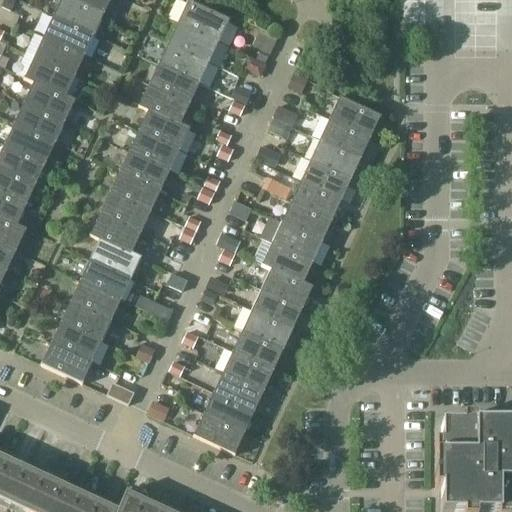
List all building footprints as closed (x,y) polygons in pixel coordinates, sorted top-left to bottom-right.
[(102,16),(68,0),(62,0),(54,18),(93,36),(102,16)] [(109,0),(68,0),(102,16),(109,0)] [(216,44),(226,22),(189,4),(178,26),(216,44)] [(93,36),(54,18),(44,39),(83,57),(93,36)] [(207,65),(216,44),(178,26),(169,47),(207,65)] [(260,30),(256,39),(273,47),(277,37),(260,30)] [(83,57),(44,39),(35,60),(73,78),(83,57)] [(197,86),(207,65),(169,47),(159,68),(197,86)] [(260,52),(255,61),(264,65),(268,56),(260,52)] [(248,58),(242,71),(260,80),(266,66),(264,65),(255,61),(248,58)] [(73,78),(35,60),(25,81),(34,86),(35,85),(64,99),(64,98),(73,78)] [(188,107),(197,86),(159,68),(149,89),(188,107)] [(294,75),(287,90),(300,96),(307,81),(294,75)] [(108,82),(104,92),(112,95),(116,86),(108,82)] [(35,85),(34,86),(25,106),(63,124),(73,102),(64,98),(64,99),(35,85)] [(235,88),(230,100),(245,107),(250,95),(235,88)] [(178,128),(178,127),(188,107),(149,89),(139,110),(148,115),(149,114),(178,128)] [(379,118),(340,100),(330,122),(369,140),(379,118)] [(233,103),(228,113),(239,118),(244,108),(233,103)] [(63,124),(25,106),(15,127),(53,145),(63,124)] [(278,108),(272,120),(292,129),(297,117),(278,108)] [(188,131),(178,127),(178,128),(149,114),(148,115),(139,134),(178,152),(188,131)] [(272,120),(266,133),(286,142),(292,129),(272,120)] [(369,140),(330,122),(320,143),(359,160),(369,140)] [(53,145),(15,127),(5,148),(44,166),(53,145)] [(219,133),(215,143),(226,148),(230,137),(219,133)] [(168,173),(178,152),(139,134),(130,155),(168,173)] [(359,160),(320,143),(311,163),(350,181),(359,160)] [(222,146),(216,158),(226,164),(232,152),(222,146)] [(44,166),(5,148),(0,159),(0,170),(34,186),(44,166)] [(260,148),(255,161),(275,170),(280,157),(260,148)] [(158,194),(168,173),(130,155),(120,176),(158,194)] [(350,181),(311,163),(301,184),(340,202),(350,181)] [(34,186),(0,170),(0,195),(24,207),(34,186)] [(149,214),(158,194),(120,176),(110,197),(149,214)] [(266,179),(261,190),(285,202),(290,191),(266,179)] [(340,202),(301,184),(292,205),(331,223),(340,202)] [(203,189),(196,201),(208,207),(214,195),(203,189)] [(24,207),(0,195),(0,221),(15,228),(15,227),(24,207)] [(139,235),(149,214),(110,197),(101,217),(139,235)] [(234,204),(228,216),(244,224),(250,212),(234,204)] [(331,223),(292,205),(282,226),(321,244),(331,223)] [(129,256),(139,235),(101,217),(91,239),(100,243),(129,256)] [(189,219),(184,229),(195,234),(200,223),(189,219)] [(0,221),(0,247),(14,254),(25,232),(15,227),(15,228),(0,221)] [(321,244),(282,226),(273,247),(311,265),(321,244)] [(183,230),(178,241),(190,246),(195,235),(183,230)] [(221,235),(215,247),(223,250),(235,255),(240,243),(221,235)] [(139,261),(129,256),(100,243),(91,264),(130,282),(139,261)] [(14,254),(0,247),(0,272),(5,274),(14,254)] [(311,265),(273,247),(263,268),(272,273),(272,272),(302,285),(311,265)] [(223,250),(218,263),(229,268),(235,255),(223,250)] [(120,303),(130,282),(91,264),(86,273),(81,285),(120,303)] [(272,272),(272,273),(263,293),(301,311),(311,289),(302,285),(272,272)] [(175,278),(170,289),(182,294),(187,283),(175,278)] [(211,279),(205,291),(223,298),(228,287),(211,279)] [(110,324),(120,303),(81,285),(71,305),(110,324)] [(205,291),(200,302),(212,308),(217,296),(205,291)] [(43,292),(39,299),(47,303),(51,296),(43,292)] [(301,311),(263,293),(253,314),(291,332),(301,311)] [(140,297),(134,309),(167,324),(172,312),(140,297)] [(101,344),(110,324),(71,305),(62,326),(101,344)] [(291,332),(253,314),(243,335),(282,353),(291,332)] [(192,321),(187,333),(197,337),(202,326),(192,321)] [(91,365),(101,344),(62,326),(52,347),(91,365)] [(186,334),(181,345),(192,350),(197,339),(186,334)] [(282,353),(243,335),(234,356),(272,373),(282,353)] [(141,346),(135,359),(148,365),(154,352),(141,346)] [(82,386),(91,365),(52,347),(42,368),(82,386)] [(272,373),(234,356),(224,377),(262,394),(272,373)] [(173,363),(168,374),(179,379),(184,368),(173,363)] [(169,375),(165,383),(178,389),(181,381),(169,375)] [(262,394),(224,377),(215,397),(253,415),(262,394)] [(253,415),(215,397),(205,418),(243,436),(253,415)] [(153,404),(147,417),(163,424),(169,411),(153,404)] [(243,436),(205,418),(196,439),(234,457),(243,436)] [(511,511),(511,426),(441,426),(440,511),(511,511)] [(0,478),(8,460),(0,456),(0,478)] [(0,501),(10,506),(27,469),(8,460),(0,478),(0,501)] [(22,511),(28,511),(45,477),(27,469),(10,506),(22,511)] [(51,511),(63,486),(45,477),(28,511),(51,511)] [(73,511),(82,494),(63,486),(51,511),(73,511)] [(139,511),(145,501),(126,493),(117,511),(118,511),(117,511),(139,511)] [(95,511),(100,502),(82,494),(73,511),(95,511)] [(161,511),(163,510),(145,501),(139,511),(161,511)] [(117,511),(118,511),(117,511),(100,502),(95,511),(117,511)]
